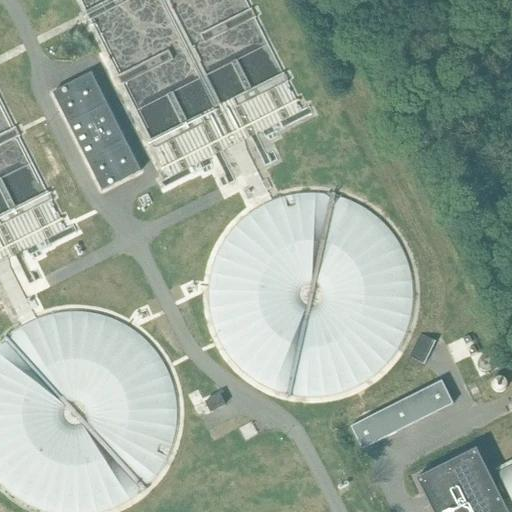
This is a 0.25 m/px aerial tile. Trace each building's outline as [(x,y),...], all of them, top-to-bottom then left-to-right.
[(102,192),(140,172),(91,74),(52,93),(102,192)] [(424,365),(435,342),(420,335),(409,358),(424,365)] [(362,450),(453,405),(441,382),(351,427),(362,450)] [(205,403),(210,413),(225,406),(219,395),(205,403)] [(419,479),(417,480),(432,511),(511,511),(511,469),(500,476),(511,498),(510,499),(502,503),(498,495),(491,482),(480,460),(476,451),(419,479)]
